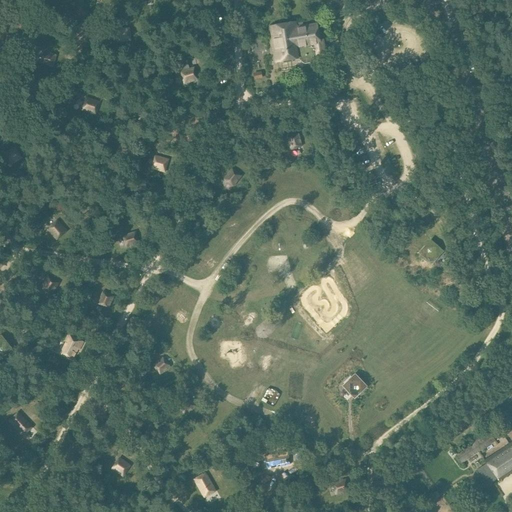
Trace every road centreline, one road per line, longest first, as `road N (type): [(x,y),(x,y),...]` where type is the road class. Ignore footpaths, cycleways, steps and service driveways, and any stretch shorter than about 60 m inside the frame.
road 1 (tertiary): [(511,223),(450,0)]
road 2 (unknown): [(97,366),(167,461),(186,511)]
road 3 (track): [(0,258),(146,274)]
